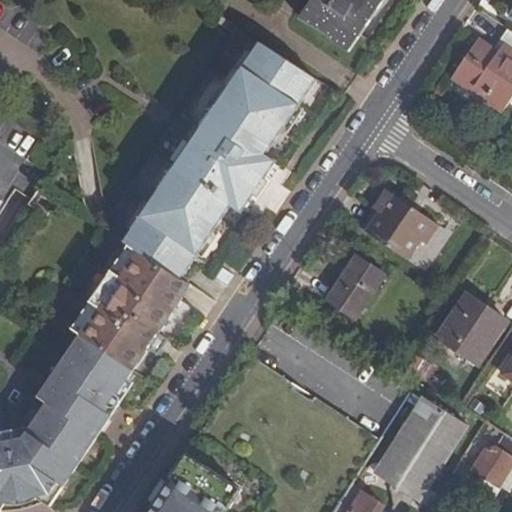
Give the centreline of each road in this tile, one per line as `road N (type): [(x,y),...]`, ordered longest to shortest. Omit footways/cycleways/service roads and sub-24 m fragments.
road 1 (residential): [(103,511),(371,126)]
road 2 (residential): [(511,218),(371,126)]
road 3 (residential): [(371,126),(456,0)]
